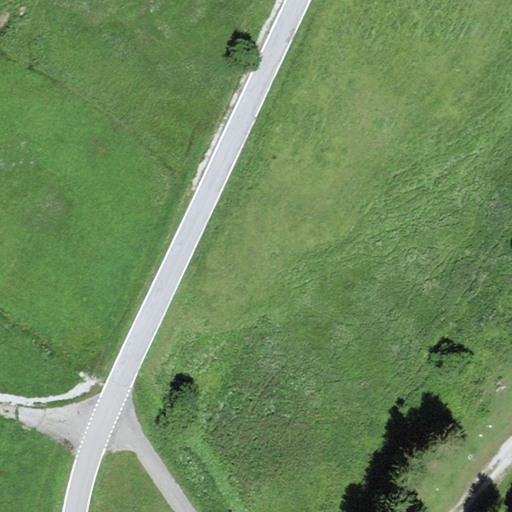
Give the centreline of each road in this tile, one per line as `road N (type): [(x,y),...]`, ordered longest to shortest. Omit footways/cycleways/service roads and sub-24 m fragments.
road 1 (unclassified): [(75,511),(101,424),(300,0)]
road 2 (track): [(101,424),(143,446),(187,511)]
